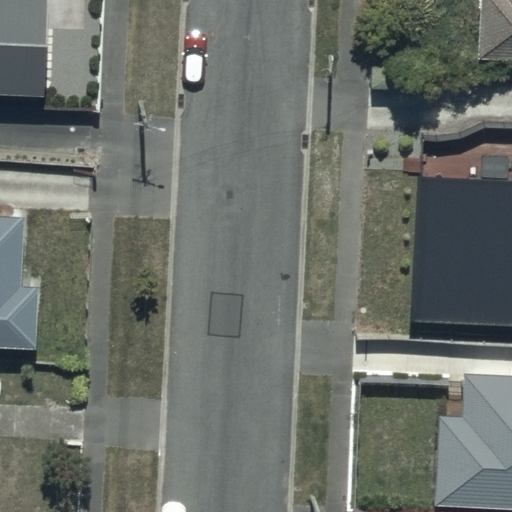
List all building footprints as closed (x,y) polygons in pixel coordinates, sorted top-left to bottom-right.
[(48,0),(0,0),(0,84),(47,85),(48,0)] [(511,0),(485,0),(482,51),(511,52),(511,0)] [(511,182),(419,178),(412,321),(511,326),(511,182)] [(0,341),(37,343),(39,282),(20,281),(23,211),(0,209),(0,341)] [(511,376),(469,374),(467,419),(434,417),(430,489),(511,493),(511,376)]
